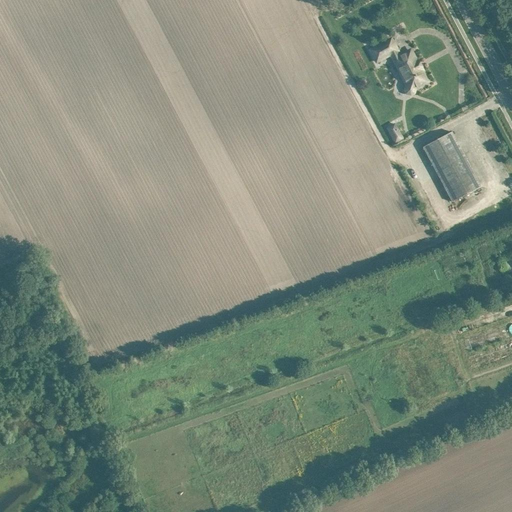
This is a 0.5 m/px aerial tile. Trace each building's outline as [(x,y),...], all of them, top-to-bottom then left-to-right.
[(406,90),(407,93),(411,94),(413,93),(415,88),(427,81),(421,71),(423,70),(422,68),(421,68),(420,68),(417,63),(418,63),(418,62),(419,62),(418,60),(416,61),(410,50),(399,56),(396,51),(397,51),(391,39),(370,50),(371,51),(373,49),(379,60),(390,54),(407,85),(406,90)] [(394,124),(387,128),(395,143),(403,138),(394,124)] [(452,202),(481,187),(451,132),(423,147),(452,202)] [(501,216),(511,210),(511,196),(495,204),(501,216)] [(465,220),(471,232),(498,218),(492,206),(465,220)] [(457,254),(462,272),(478,267),(473,249),(457,254)] [(415,343),(430,398),(467,388),(452,333),(415,343)]
